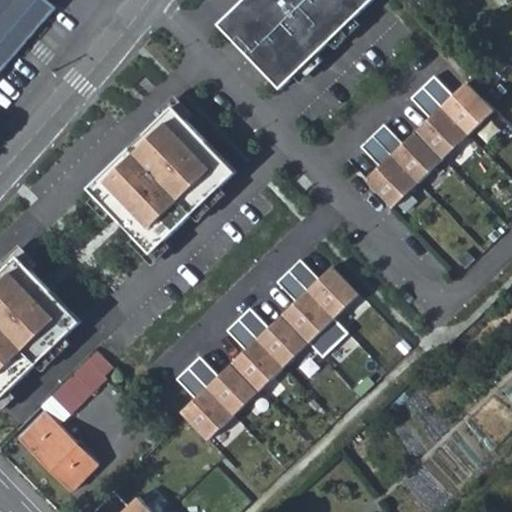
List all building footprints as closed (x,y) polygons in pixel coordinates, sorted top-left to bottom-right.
[(0,0),(0,78),(61,8),(52,0),(0,0)] [(374,0),(245,0),(218,27),(281,91),(374,0)] [(428,118),(415,131),(441,158),(491,110),(465,82),(451,95),(432,76),(409,99),(428,118)] [(236,174),(172,109),(88,192),(151,256),(236,174)] [(465,168),(510,123),(500,112),(455,158),(465,168)] [(377,166),(365,179),(391,206),(441,158),(415,131),(401,144),(382,124),(358,147),(377,166)] [(0,401),(82,322),(19,257),(0,275),(0,401)] [(294,302),(281,314),(307,342),(358,293),(331,266),(318,280),(298,260),(275,282),(294,302)] [(244,351),(231,363),(257,390),(307,342),(281,314),(268,328),(248,308),(225,331),(244,351)] [(195,397),(180,410),(207,439),(257,390),(231,363),(216,378),(197,358),(177,377),(195,397)] [(103,373),(91,361),(43,407),(48,412),(55,419),(103,373)] [(73,492),(101,464),(55,419),(48,412),(21,438),(73,492)] [(140,511),(129,511),(111,494),(95,511),(149,511),(145,508),(140,511)]
